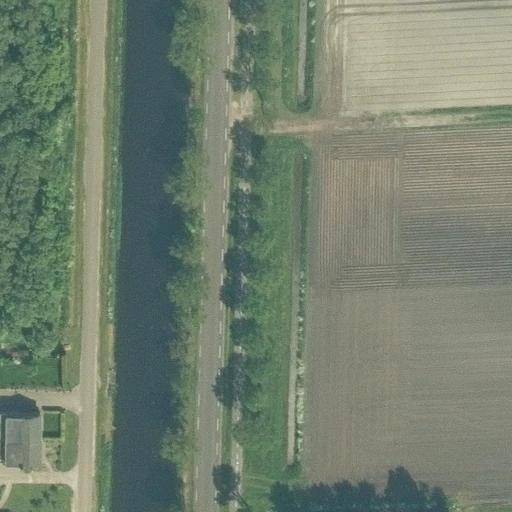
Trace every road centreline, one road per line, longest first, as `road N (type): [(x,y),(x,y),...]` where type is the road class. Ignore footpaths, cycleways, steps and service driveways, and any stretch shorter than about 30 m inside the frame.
road 1 (secondary): [(205,511),(220,0)]
road 2 (unclassified): [(83,511),(97,0)]
